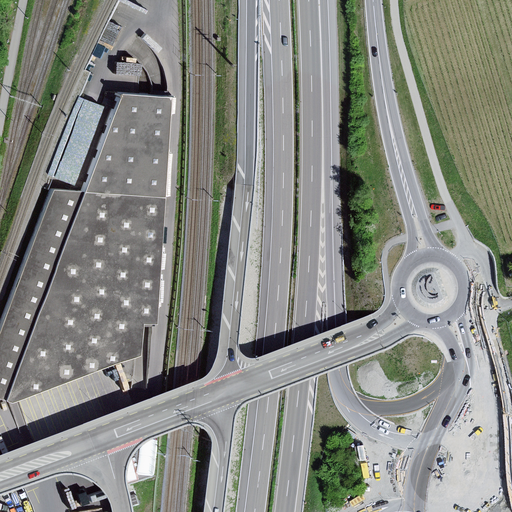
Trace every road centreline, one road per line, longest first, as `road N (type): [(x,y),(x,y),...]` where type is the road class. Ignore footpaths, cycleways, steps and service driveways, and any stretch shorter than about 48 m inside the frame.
road 1 (motorway): [(278,0),(280,276),(255,511)]
road 2 (motorway): [(285,511),(310,259),(308,0)]
road 3 (motorway): [(421,443),(375,431),(342,401),(335,381),(323,0)]
road 4 (motorway): [(251,0),(249,164),(225,392)]
road 5 (track): [(456,221),(429,149),(393,0)]
road 6 (primary): [(412,208),(373,0)]
road 7 (track): [(511,401),(488,273),(456,221)]
road 8 (tertiary): [(225,392),(373,337)]
road 9 (unknown): [(41,441),(19,301)]
road 10 (tertiary): [(101,439),(225,392)]
road 11 (unclassified): [(0,119),(23,0)]
road 12 (motorway): [(225,392),(212,511)]
